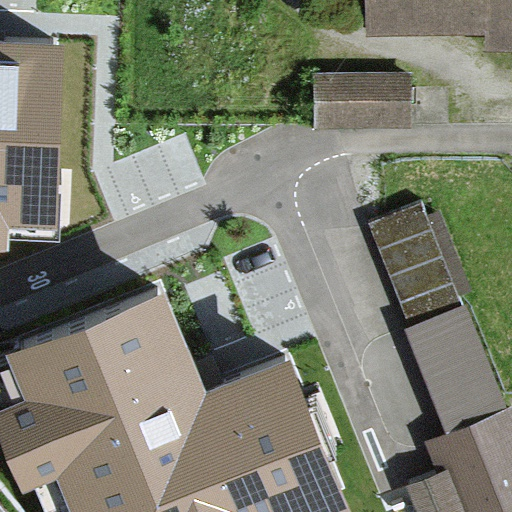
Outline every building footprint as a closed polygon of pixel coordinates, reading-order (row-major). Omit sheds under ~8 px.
[(511,0),(372,0),(373,19),(487,19),(487,50),(511,49),(511,0)] [(58,49),(0,46),(0,247),(2,247),(3,221),(52,223),(58,49)] [(410,74),(310,76),(312,126),(411,124),(410,74)] [(161,301),(13,361),(31,405),(0,417),(0,427),(25,489),(60,474),(75,511),(338,511),(346,509),(288,368),(203,402),(161,301)] [(511,511),(511,415),(510,411),(443,438),(474,511),(511,511)] [(452,511),(439,482),(406,497),(413,511),(452,511)]
